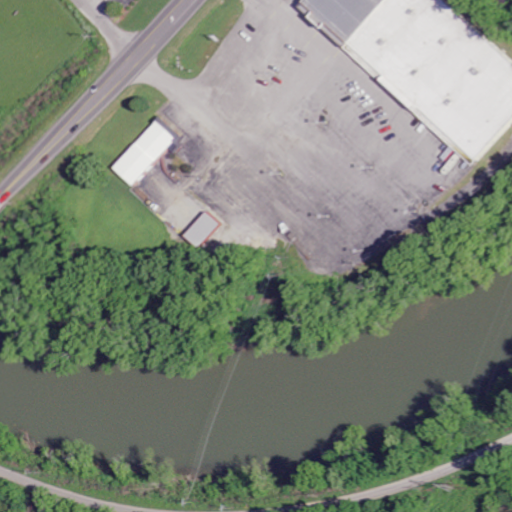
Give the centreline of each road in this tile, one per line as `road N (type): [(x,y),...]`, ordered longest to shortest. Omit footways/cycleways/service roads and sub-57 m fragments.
road 1 (residential): [(511,441),(373,499),(302,511),(114,511),(0,472)]
road 2 (primary): [(7,198),(192,0)]
